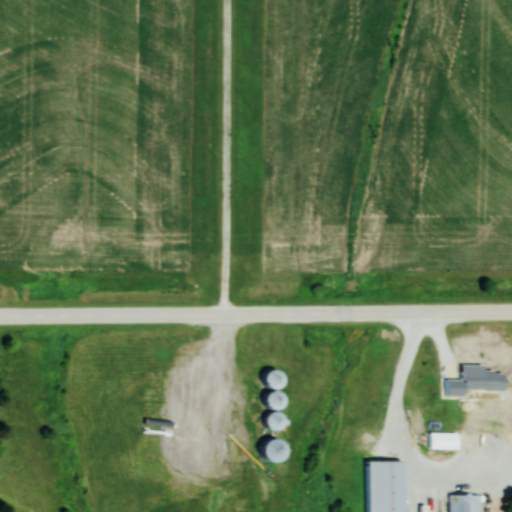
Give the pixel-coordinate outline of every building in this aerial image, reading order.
[(470,396),(470,388),(480,388),(480,369),(453,369),(453,378),(434,378),(434,396),(470,396)] [(280,387),(282,373),(272,371),(270,385),(280,387)] [(451,449),(451,431),(422,431),(422,449),(451,449)] [(288,455),(281,436),(264,443),(272,462),(288,455)] [(355,511),(398,511),(398,496),(395,496),(395,480),(401,480),(401,460),(356,459),(355,511)] [(443,511),(477,511),(478,494),(444,494),(443,511)]
